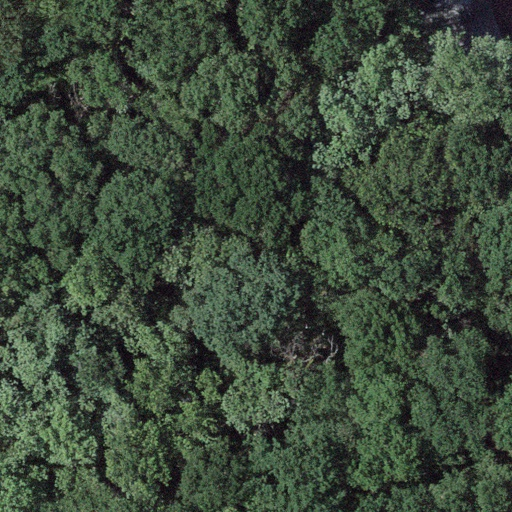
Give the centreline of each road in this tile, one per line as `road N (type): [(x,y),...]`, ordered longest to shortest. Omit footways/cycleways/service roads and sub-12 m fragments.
road 1 (track): [(373,0),(502,511)]
road 2 (track): [(355,0),(325,52),(248,120),(0,268)]
road 3 (track): [(459,352),(161,511)]
